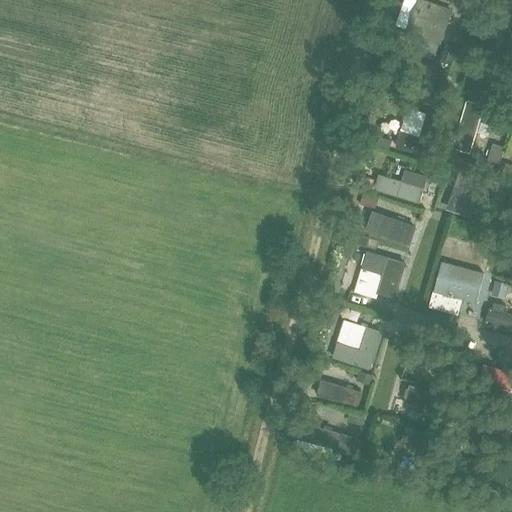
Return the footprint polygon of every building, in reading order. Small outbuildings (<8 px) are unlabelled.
[(441,44),(454,9),(428,0),(417,0),(406,32),(441,44)] [(399,56),(390,86),(429,97),(438,67),(399,56)] [(485,101),(467,96),(452,147),(470,152),(485,101)] [(398,133),(392,152),(428,163),(442,119),(425,114),(424,116),(418,139),(398,133)] [(376,179),(372,194),(417,208),(422,193),(427,176),(406,170),(402,183),(396,181),(395,184),(376,179)] [(493,200),(486,223),(494,226),(508,186),(461,170),(455,188),(493,200)] [(416,228),(373,212),(366,232),(409,247),(416,228)] [(406,262),(367,251),(362,268),(383,274),(377,293),(395,298),(406,262)] [(478,305),(486,275),(443,263),(435,294),(478,305)] [(496,282),(494,291),(506,294),(508,285),(496,282)] [(492,309),(490,309),(486,324),(511,329),(511,314),(505,313),(506,308),(493,305),(492,309)] [(373,369),(383,333),(366,328),(360,350),(337,343),(332,358),(373,369)] [(468,358),(425,345),(420,362),(464,374),(468,358)] [(474,364),(470,379),(478,382),(475,394),(499,401),(502,388),(511,390),(511,373),(483,365),(483,366),(474,364)] [(320,380),(314,396),(356,410),(361,394),(320,380)] [(454,396),(410,384),(409,387),(407,388),(404,396),(406,398),(405,401),(449,414),(454,396)] [(472,414),(465,438),(507,449),(511,430),(511,425),(481,417),(483,411),(476,409),(474,415),(472,414)] [(302,423),(298,438),(313,442),(334,447),(333,452),(353,458),(354,453),(358,439),(332,432),(325,430),(316,427),(302,423)] [(438,453),(442,437),(405,427),(400,443),(438,453)] [(375,456),(380,469),(394,463),(389,450),(375,456)] [(496,471),(498,465),(481,461),(481,459),(470,457),(469,458),(463,456),(462,462),(454,460),(450,476),(502,489),(506,474),(496,471)]
